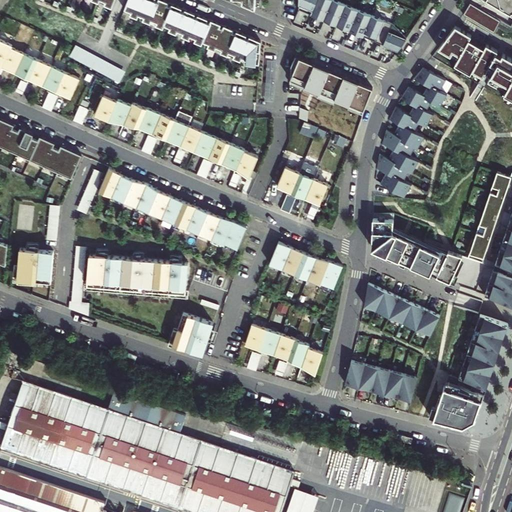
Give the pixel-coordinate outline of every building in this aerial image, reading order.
[(92,0),(92,1),(100,4),(101,1),(106,3),(105,6),(113,9),(116,0),(92,0)] [(129,0),(125,11),(132,13),(130,16),(138,19),(139,16),(145,18),(143,21),(151,25),(152,22),(158,24),(156,27),(164,30),(165,27),(170,29),(169,32),(177,35),(178,32),(183,34),(182,37),(190,40),(191,37),(196,39),(195,42),(203,45),(204,42),(209,44),(208,47),(216,50),(217,47),(222,50),(221,53),(228,56),(230,53),(235,55),(234,58),(241,61),(243,58),(248,60),(247,64),(259,65),(261,41),(259,40),(250,36),(248,39),(246,38),(247,35),(246,35),(237,31),(236,34),(233,33),(234,30),(233,29),(224,26),(223,29),(220,28),(221,25),(220,24),(211,20),(210,24),(207,22),(208,19),(205,18),(198,15),(197,18),(194,17),(196,14),(195,14),(186,10),(184,13),(181,12),(183,9),(182,8),(173,5),(171,8),(168,7),(170,4),(168,3),(161,0),(159,0),(158,2),(156,1),(156,0),(129,0)] [(235,0),(255,8),(256,4),(260,4),(260,2),(260,0),(235,0)] [(316,0),(299,0),(299,9),(306,12),(311,14),(316,0)] [(332,0),(316,0),(311,14),(318,17),(324,19),(332,0)] [(347,1),(343,0),(332,0),(324,19),(331,22),(337,25),(347,1)] [(360,7),(347,1),(337,25),(343,27),(350,30),(360,7)] [(472,3),(466,12),(495,29),(501,18),(472,3)] [(373,12),(360,7),(350,30),(357,33),(363,36),(373,12)] [(387,18),(373,12),(363,36),(369,38),(376,41),(380,28),(390,32),(392,25),(393,23),(386,20),(387,18)] [(472,33),(456,24),(453,27),(439,47),(456,56),(454,61),(456,62),(453,67),(460,70),(462,66),(469,69),(470,67),(472,68),(470,73),(476,77),(479,72),(483,75),(486,70),(488,71),(491,73),(488,78),(503,86),(502,89),(504,90),(501,94),(508,98),(511,94),(511,55),(503,51),(502,54),(499,52),(497,51),(498,48),(487,41),(484,46),(469,37),(472,33)] [(397,29),(392,25),(390,32),(380,28),(376,41),(386,45),(398,50),(408,36),(396,31),(397,29)] [(13,44),(1,38),(0,39),(0,64),(2,66),(11,46),(12,46),(13,44)] [(76,44),(70,56),(119,82),(125,70),(76,44)] [(15,46),(12,46),(11,46),(2,66),(5,67),(10,69),(16,72),(25,52),(14,48),(15,46)] [(39,58),(25,52),(16,72),(23,75),(29,78),(39,58)] [(364,110),(373,87),(366,84),(352,78),(335,71),(320,65),(306,59),(296,55),(291,67),(291,79),(364,110)] [(52,64),(39,58),(29,78),(37,82),(43,85),(52,64)] [(66,70),(52,64),(43,85),(50,88),(57,91),(66,70)] [(415,75),(429,83),(448,94),(449,91),(442,87),(448,77),(425,64),(420,69),(415,75)] [(81,77),(66,70),(57,91),(67,95),(72,98),(81,77)] [(27,83),(21,80),(16,91),(22,94),(27,83)] [(402,95),(415,103),(434,113),(435,110),(429,106),(434,98),(424,92),(424,91),(410,83),(406,89),(402,95)] [(424,92),(434,98),(442,103),(448,94),(429,83),(427,87),(424,91),(424,92)] [(58,95),(50,92),(43,107),(51,110),(58,95)] [(118,98),(105,93),(97,113),(103,116),(110,119),(118,101),(117,100),(118,98)] [(195,96),(188,93),(185,98),(193,101),(195,96)] [(117,100),(118,101),(110,119),(117,120),(125,122),(133,103),(119,97),(118,98),(117,100)] [(133,102),(133,103),(125,122),(132,123),(140,125),(148,107),(147,107),(148,105),(134,99),(133,102)] [(412,108),(410,111),(422,118),(429,122),(434,113),(415,103),(412,108)] [(390,117),(405,126),(425,136),(427,132),(417,127),(422,118),(410,111),(397,104),(393,110),(390,117)] [(162,111),(148,105),(147,107),(148,107),(140,125),(147,128),(154,131),(162,111)] [(88,109),(80,106),(74,120),(82,124),(88,109)] [(180,108),(176,117),(168,137),(174,139),(182,143),(190,123),(194,114),(180,108)] [(176,117),(162,111),(154,131),(160,134),(168,137),(176,117)] [(0,145),(72,178),(82,154),(77,152),(61,145),(59,149),(56,148),(54,146),(55,142),(50,140),(40,135),(39,140),(36,138),(32,137),(34,133),(20,127),(19,131),(16,129),(13,128),(15,124),(10,122),(0,117),(0,145)] [(319,126),(305,120),(300,132),(314,138),(319,126)] [(204,129),(190,123),(182,143),(188,145),(195,149),(204,129)] [(403,130),(400,135),(417,144),(417,143),(420,144),(425,136),(405,126),(403,130)] [(328,130),(320,127),(317,135),(324,138),(328,130)] [(383,142),(394,148),(418,162),(422,156),(413,151),(417,144),(400,135),(387,127),(384,136),(383,142)] [(218,135),(204,129),(195,149),(202,151),(209,154),(218,135)] [(157,138),(149,135),(142,150),(150,154),(157,138)] [(232,141),(218,135),(209,154),(216,157),(223,160),(232,141)] [(348,139),(340,135),(336,144),(344,147),(348,139)] [(246,147),(232,141),(223,160),(229,163),(237,166),(245,148),(245,149),(245,148),(246,147)] [(245,149),(245,148),(237,166),(243,170),(250,175),(253,169),(259,154),(245,148),(245,149)] [(391,153),(389,157),(410,169),(412,166),(415,168),(418,162),(394,148),(391,153)] [(185,152),(179,149),(174,161),(180,163),(185,152)] [(377,167),(386,172),(411,185),(414,179),(407,175),(410,169),(389,157),(380,152),(378,157),(378,162),(377,167)] [(213,162),(204,158),(198,174),(207,178),(208,175),(207,175),(213,162)] [(112,196),(121,174),(116,170),(109,166),(99,190),(112,196)] [(300,171),(286,166),(277,186),(284,189),(292,192),(300,171)] [(88,211),(104,173),(95,169),(79,207),(88,211)] [(253,169),(250,175),(256,178),(259,172),(253,169)] [(314,177),(300,171),(292,192),(299,195),(305,198),(314,177)] [(511,172),(511,176),(497,171),(468,253),(484,258),(511,178),(511,172)] [(411,185),(386,172),(383,177),(380,182),(405,196),(411,185)] [(240,176),(234,173),(229,184),(235,187),(240,176)] [(124,202),(134,179),(128,177),(121,174),(112,196),(124,202)] [(328,183),(314,177),(305,198),(312,200),(320,204),(328,183)] [(137,207),(147,182),(140,181),(134,179),(124,202),(137,207)] [(149,213),(159,190),(153,186),(147,182),(137,207),(149,213)] [(161,218),(171,195),(165,193),(159,190),(149,213),(161,218)] [(296,198),(287,194),(281,209),(290,213),(296,198)] [(174,223),(184,200),(178,198),(171,195),(161,218),(174,223)] [(186,229),(196,206),(190,203),(184,200),(174,223),(186,229)] [(60,205),(50,204),(47,239),(57,240),(60,205)] [(318,207),(312,205),(308,216),(314,219),(318,207)] [(199,235),(209,211),(202,208),(196,206),(186,229),(199,235)] [(211,240),(221,216),(215,214),(209,211),(199,235),(211,240)] [(225,242),(234,220),(227,218),(221,216),(211,240),(223,246),(225,242)] [(394,219),(373,218),(373,226),(372,242),(372,247),(385,253),(411,264),(429,273),(450,282),(462,255),(447,248),(442,246),(441,249),(393,228),(394,219)] [(238,247),(247,225),(242,223),(234,220),(225,242),(238,247)] [(511,220),(510,226),(508,232),(500,257),(498,256),(485,294),(511,303),(511,220)] [(8,245),(0,241),(0,262),(6,265),(8,245)] [(283,268),(292,246),(284,243),(279,241),(270,263),(283,268)] [(80,312),(89,315),(90,302),(82,301),(87,246),(76,245),(72,301),(70,300),(69,308),(80,312)] [(295,273),(304,251),(298,248),(292,246),(283,268),(295,273)] [(43,250),(20,248),(19,263),(18,280),(33,281),(51,282),(54,251),(43,250)] [(308,278),(317,256),(310,254),(304,251),(295,273),(308,278)] [(188,263),(90,254),(88,280),(87,285),(186,294),(186,290),(188,263)] [(321,282),(330,259),(322,258),(317,256),(308,278),(320,284),(321,282)] [(337,262),(330,259),(321,282),(334,287),(343,265),(337,262)] [(18,280),(19,263),(15,263),(13,280),(18,281),(17,284),(19,284),(33,285),(33,281),(18,280)] [(87,285),(88,280),(85,280),(84,289),(188,298),(188,290),(186,290),(186,294),(87,285)] [(376,286),(368,282),(364,305),(430,335),(440,315),(425,308),(404,298),(396,295),(384,289),(376,286)] [(219,309),(221,304),(203,298),(201,303),(219,309)] [(290,306),(280,303),(278,310),(288,313),(290,306)] [(213,322),(183,312),(178,328),(173,344),(194,351),(203,354),(213,322)] [(449,374),(433,420),(463,427),(469,424),(476,421),(479,412),(484,396),(490,379),(496,361),(501,346),(506,329),(509,323),(481,314),(460,377),(449,374)] [(260,348),(267,328),(252,323),(245,344),(254,346),(260,348)] [(173,344),(178,328),(174,327),(169,343),(173,344)] [(274,353),(281,333),(267,328),(260,348),(269,351),(274,353)] [(288,358),(295,338),(295,337),(281,333),(274,353),(282,356),(288,358)] [(302,366),(308,346),(309,343),(295,338),(288,358),(295,362),(302,366)] [(315,374),(323,351),(308,346),(302,366),(308,370),(315,374)] [(261,354),(252,351),(247,368),(256,371),(261,354)] [(287,362),(280,359),(275,373),(283,375),(287,362)] [(417,377),(352,360),(345,382),(357,385),(369,388),(381,391),(393,394),(405,397),(411,399),(417,377)] [(30,377),(26,387),(37,390),(40,381),(30,377)] [(37,390),(26,387),(25,386),(3,450),(189,511),(280,511),(290,483),(293,475),(218,450),(219,447),(196,440),(195,442),(179,437),(184,419),(113,395),(107,413),(37,390)] [(198,431),(195,437),(206,441),(209,434),(198,431)] [(0,469),(0,511),(104,511),(107,506),(0,469)] [(301,478),(293,475),(290,483),(299,485),(301,478)] [(446,490),(439,511),(460,511),(468,486),(464,485),(462,494),(446,490)] [(314,511),(319,496),(294,489),(286,511),(314,511)]
